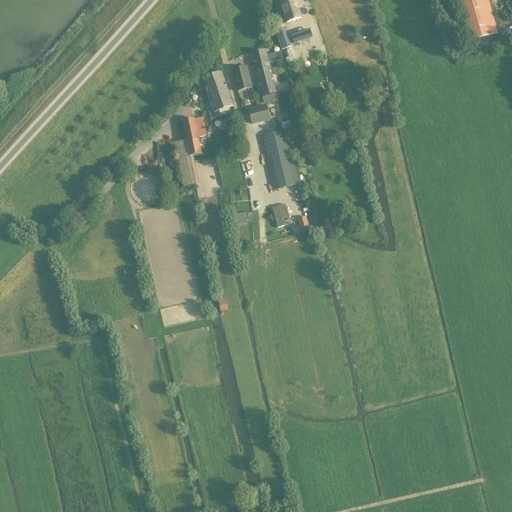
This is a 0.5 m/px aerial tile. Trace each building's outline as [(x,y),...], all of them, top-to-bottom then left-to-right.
[(277,0),(286,24),(301,18),(294,0),(277,0)] [(456,0),(467,43),(497,35),(487,0),(456,0)] [(309,29),(290,35),(293,43),(312,36),(309,29)] [(266,51),(251,55),(262,98),(276,95),(277,94),(269,64),(283,60),(282,55),(275,57),(274,54),(267,56),(266,51)] [(251,88),(246,68),(231,71),(237,92),(251,88)] [(214,114),(233,107),(222,73),(203,79),(204,81),(196,84),(198,92),(206,89),(214,114)] [(256,108),(259,123),(268,121),(265,106),(256,108)] [(252,125),(259,123),(256,108),(248,110),(252,125)] [(194,121),(194,119),(182,122),(186,141),(174,144),(184,189),(196,186),(190,157),(201,155),(198,141),(198,139),(207,137),(204,119),(194,121)] [(274,191),(299,185),(285,131),(261,137),(274,191)] [(279,207),(272,209),(275,222),(277,228),(284,226),(282,220),(289,219),(285,205),(279,207)]
